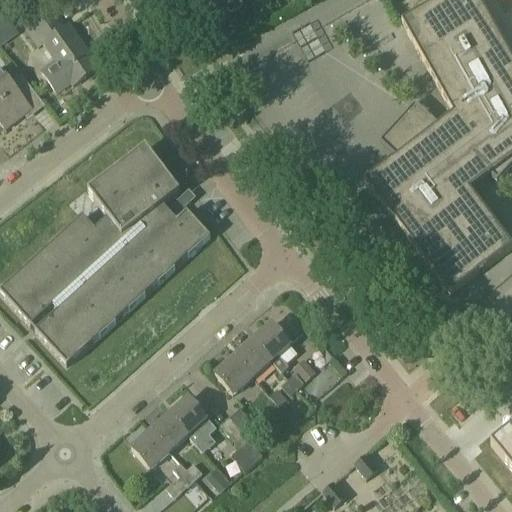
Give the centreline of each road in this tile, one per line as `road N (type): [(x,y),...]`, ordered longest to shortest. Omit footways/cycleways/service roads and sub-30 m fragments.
road 1 (residential): [(67,457),(280,260)]
road 2 (residential): [(280,260),(156,87)]
road 3 (residential): [(0,206),(156,87)]
road 4 (residential): [(406,404),(280,260)]
road 5 (residential): [(493,511),(406,404)]
road 6 (residential): [(406,404),(511,315)]
road 7 (residential): [(306,446),(334,465),(406,404)]
